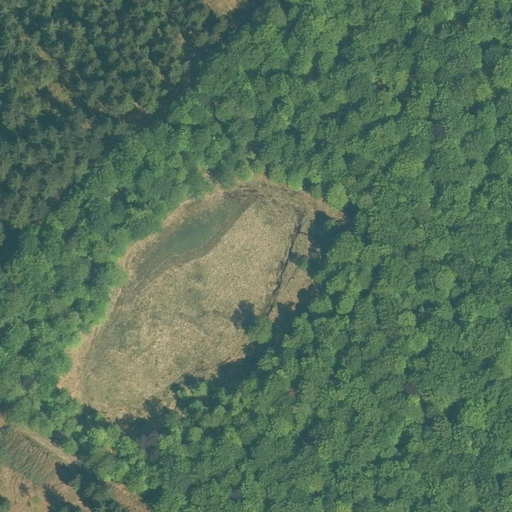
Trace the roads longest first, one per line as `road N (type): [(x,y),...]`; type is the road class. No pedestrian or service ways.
road 1 (track): [(274,0),(0,264)]
road 2 (track): [(0,416),(141,511)]
